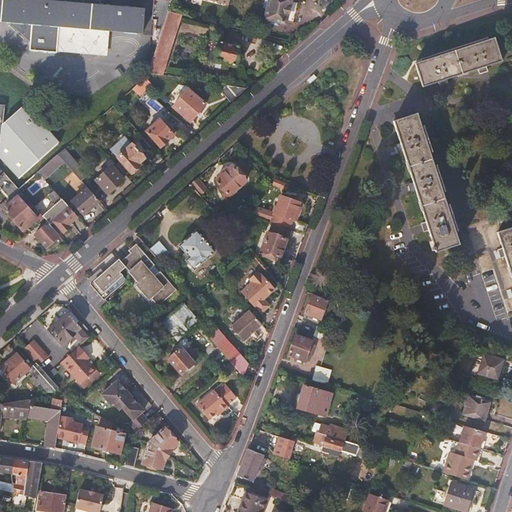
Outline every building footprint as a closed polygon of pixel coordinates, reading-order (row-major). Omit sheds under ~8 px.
[(0,0),(0,21),(32,24),(30,50),(107,57),(111,31),(143,33),(144,10),(85,4),(85,0),(0,0)] [(168,11),(171,0),(154,0),(153,16),(159,17),(156,30),(162,31),(168,11)] [(186,16),(189,4),(175,0),(171,0),(168,11),(182,15),(186,16)] [(290,0),(270,0),(266,18),(285,22),(290,0)] [(163,75),(182,15),(168,11),(162,31),(148,73),(160,75),(163,75)] [(502,62),(495,38),(488,40),(422,62),(415,64),(423,88),(438,83),(440,87),(449,84),(447,80),(478,70),(479,74),(488,72),(487,67),(502,62)] [(422,62),(488,40),(487,38),(421,59),(422,62)] [(240,47),(218,43),(215,61),(236,66),(240,47)] [(140,96),(160,75),(148,73),(147,73),(147,74),(132,89),(140,96)] [(231,102),(246,89),(226,85),(221,90),(231,102)] [(205,104),(188,90),(173,107),(190,122),(205,104)] [(0,102),(0,156),(19,178),(61,142),(37,115),(30,114),(23,107),(4,123),(6,103),(0,102)] [(434,166),(430,154),(421,127),(417,114),(393,122),(400,144),(396,145),(398,153),(403,152),(413,183),(409,184),(411,193),(416,191),(426,223),(422,224),(424,232),(429,231),(435,253),(459,245),(455,232),(447,205),(443,193),(434,166)] [(173,136),(159,120),(147,131),(161,147),(173,136)] [(432,153),(424,126),(421,127),(430,154),(432,153)] [(127,169),(131,173),(140,165),(138,164),(145,158),(125,136),(110,149),(120,160),(127,169)] [(87,174),(64,148),(57,154),(64,162),(81,180),(87,174)] [(44,179),(64,162),(57,154),(37,171),(44,179)] [(120,160),(116,164),(123,173),(127,169),(120,160)] [(245,181),(231,165),(215,179),(229,196),(245,181)] [(445,192),(436,165),(434,166),(443,193),(445,192)] [(123,180),(111,167),(97,180),(108,193),(123,180)] [(23,231),(37,218),(20,199),(24,195),(18,189),(4,173),(0,176),(0,187),(12,201),(4,209),(23,231)] [(284,188),(287,183),(275,178),(273,184),(284,188)] [(206,189),(197,179),(190,184),(199,195),(206,189)] [(84,215),(99,201),(87,188),(72,201),(84,215)] [(293,220),(299,203),(281,197),(275,214),(284,217),(293,220)] [(77,217),(62,199),(43,216),(50,224),(53,222),(63,233),(69,227),(68,225),(77,217)] [(458,231),(449,205),(447,205),(455,232),(458,231)] [(267,210),(256,206),(253,215),(264,219),(267,210)] [(290,230),(293,220),(284,217),(280,227),(290,230)] [(304,235),(308,225),(293,220),(290,230),(304,235)] [(59,236),(49,224),(36,235),(46,248),(59,236)] [(281,257),(290,230),(280,227),(271,224),(262,250),(281,257)] [(511,227),(497,233),(502,249),(498,250),(500,258),(505,257),(511,278),(511,288),(510,289),(511,294),(511,227)] [(214,251),(196,231),(180,245),(189,257),(186,260),(194,269),(214,251)] [(248,239),(243,235),(240,241),(245,247),(248,239)] [(147,270),(152,265),(136,247),(131,251),(133,253),(124,262),(122,263),(126,267),(121,272),(125,276),(130,271),(140,282),(138,285),(150,298),(152,296),(158,303),(173,289),(160,274),(154,279),(147,270)] [(124,276),(125,276),(121,272),(126,267),(122,263),(119,261),(93,284),(104,297),(124,279),(125,278),(124,276)] [(275,290),(262,275),(261,275),(258,273),(249,281),(252,283),(240,293),(254,308),(255,307),(260,314),(269,306),(263,300),(275,290)] [(327,301),(312,296),(305,314),(320,319),(327,301)] [(199,322),(183,304),(162,322),(179,341),(199,322)] [(242,342),(262,326),(249,311),(230,327),(242,342)] [(81,328),(67,312),(48,328),(62,345),(81,328)] [(240,353),(211,321),(203,327),(232,361),(240,353)] [(328,342),(332,332),(317,327),(314,337),(328,342)] [(311,342),(296,336),(288,355),(304,361),(311,342)] [(32,340),(23,349),(34,361),(43,352),(32,340)] [(60,362),(79,383),(95,370),(86,359),(88,357),(78,346),(60,362)] [(194,363),(182,348),(168,359),(181,375),(194,363)] [(248,363),(240,353),(232,361),(243,374),(248,363)] [(46,374),(36,363),(30,368),(17,354),(0,368),(13,383),(28,371),(47,392),(54,392),(58,388),(46,374)] [(502,360),(485,355),(479,373),(497,378),(502,360)] [(327,385),(330,371),(320,367),(316,366),(312,380),(327,385)] [(144,411),(117,380),(100,394),(111,406),(113,404),(119,410),(123,407),(134,419),(129,423),(136,431),(148,421),(141,413),(144,411)] [(208,421),(237,398),(223,381),(194,404),(208,421)] [(323,391),(304,385),(297,409),(313,414),(316,402),(320,403),(323,391)] [(490,402),(468,396),(463,414),(485,420),(490,402)] [(371,413),(373,401),(358,397),(355,409),(371,413)] [(55,448),(62,400),(53,398),(50,409),(29,406),(27,418),(49,421),(45,446),(55,448)] [(27,418),(29,406),(31,399),(0,404),(0,422),(1,416),(27,418)] [(348,430),(332,425),(332,426),(327,425),(326,426),(321,425),(318,433),(344,441),(348,430)] [(480,449),(485,433),(463,426),(458,442),(480,449)] [(107,450),(112,431),(98,427),(93,447),(107,450)] [(176,443),(164,429),(149,444),(167,454),(170,448),(176,443)] [(121,454),(124,439),(130,440),(131,436),(112,431),(107,450),(121,454)] [(361,457),(364,448),(344,441),(318,433),(316,432),(312,443),(323,446),(321,452),(339,457),(340,451),(361,457)] [(289,459),(294,442),(279,437),(274,454),(289,459)] [(467,480),(474,460),(476,460),(480,449),(458,442),(455,454),(450,452),(443,473),(467,480)] [(163,461),(167,454),(149,444),(144,463),(162,467),(163,461)] [(134,467),(138,449),(130,447),(125,465),(134,467)] [(253,482),(263,455),(248,449),(246,453),(237,476),(253,482)] [(418,479),(422,466),(406,461),(387,455),(386,460),(396,464),(396,465),(404,468),(402,473),(418,479)] [(0,481),(0,472),(12,475),(14,460),(0,457),(0,489),(14,493),(13,486),(0,481)] [(24,495),(28,462),(14,460),(12,475),(13,486),(14,493),(24,495)] [(36,498),(42,465),(42,463),(28,462),(24,495),(36,498)] [(466,511),(473,490),(451,483),(444,505),(466,511)] [(293,498),(270,489),(268,496),(291,505),(293,498)] [(79,490),(74,509),(87,511),(99,511),(103,496),(95,494),(95,493),(88,491),(87,492),(79,490)] [(64,511),(66,495),(41,491),(39,511),(47,511),(64,511)] [(412,503),(414,496),(406,493),(404,500),(412,503)] [(260,511),(264,502),(246,495),(239,511),(260,511)] [(383,511),(387,502),(370,496),(364,511),(383,511)]
